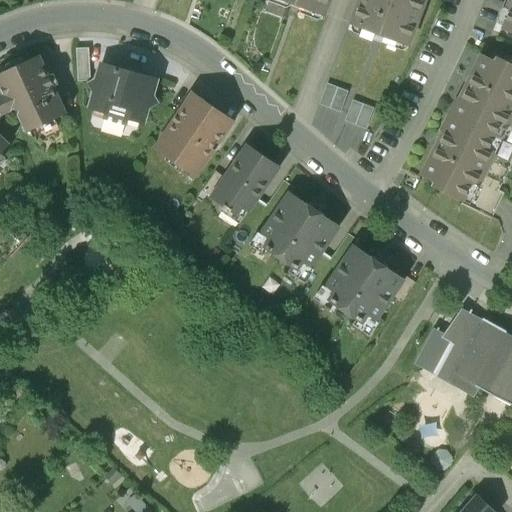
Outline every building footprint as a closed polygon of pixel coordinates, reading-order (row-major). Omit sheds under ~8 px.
[(287,0),(324,14),(329,0),(287,0)] [(358,0),(350,24),(406,45),(422,0),(358,0)] [(511,33),(511,2),(502,29),(511,33)] [(76,48),(78,82),(90,81),(89,48),(76,48)] [(0,76),(0,91),(2,96),(0,96),(0,114),(1,115),(16,108),(26,131),(64,114),(40,59),(0,76)] [(479,59),(450,119),(493,140),(501,124),(508,127),(511,119),(511,68),(495,60),(492,65),(479,59)] [(156,100),(151,91),(154,77),(102,63),(98,79),(90,83),(95,91),(90,107),(142,122),(147,105),(156,100)] [(326,84),(319,105),(340,113),(348,92),(326,84)] [(174,163),(195,177),(232,123),(191,95),(156,146),(176,160),(174,163)] [(352,101),(345,121),(366,129),(373,109),(352,101)] [(0,155),(10,144),(0,134),(0,116),(1,115),(0,114),(0,155)] [(485,155),(493,140),(450,119),(420,179),(434,186),(432,189),(461,204),(471,184),(478,188),(493,159),(485,155)] [(511,162),(511,119),(508,127),(501,124),(493,140),(485,155),(493,159),(478,188),(471,184),(461,204),(491,218),(503,194),(498,191),(511,162)] [(248,145),(212,196),(238,213),(244,205),(249,208),(278,166),(248,145)] [(338,230),(286,195),(261,234),(271,241),(266,248),(298,270),(303,262),(312,269),(338,230)] [(9,236),(15,241),(20,236),(14,230),(9,236)] [(402,282),(350,247),(324,286),(335,292),(329,300),(362,321),(367,314),(376,320),(392,297),(402,282)] [(392,297),(401,303),(414,284),(405,278),(402,282),(392,297)] [(432,328),(414,360),(471,392),(475,385),(511,404),(511,401),(511,334),(462,308),(447,335),(432,328)] [(2,372),(0,373),(0,390),(4,394),(14,384),(2,372)] [(493,511),(476,496),(460,511),(493,511)]
